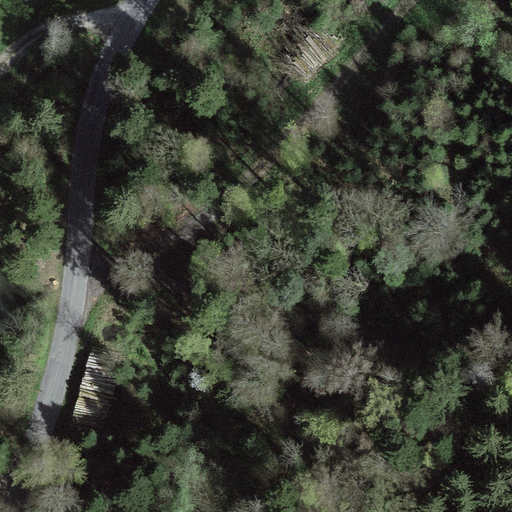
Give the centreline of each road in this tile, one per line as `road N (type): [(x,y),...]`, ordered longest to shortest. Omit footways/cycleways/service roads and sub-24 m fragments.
road 1 (unclassified): [(150,0),(112,57),(95,107),(71,310),(16,511)]
road 2 (track): [(411,0),(246,178),(145,270),(78,259)]
road 3 (track): [(511,368),(445,359),(145,270)]
road 4 (track): [(0,67),(39,31),(142,9)]
